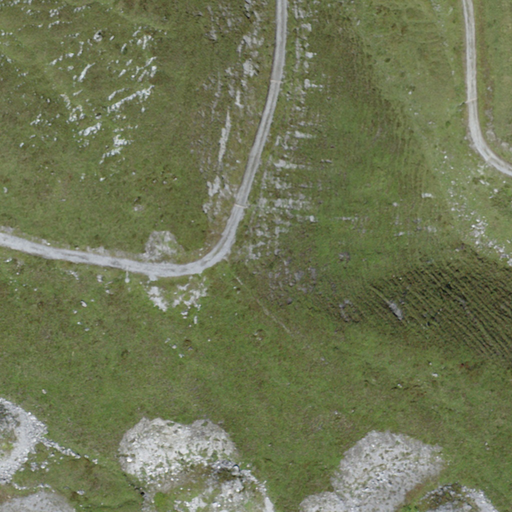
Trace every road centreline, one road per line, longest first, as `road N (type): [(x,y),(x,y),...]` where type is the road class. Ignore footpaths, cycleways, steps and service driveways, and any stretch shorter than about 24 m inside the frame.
road 1 (track): [(0,239),(195,268),(221,251),(270,106),(283,0)]
road 2 (track): [(464,0),(472,127),(511,172)]
